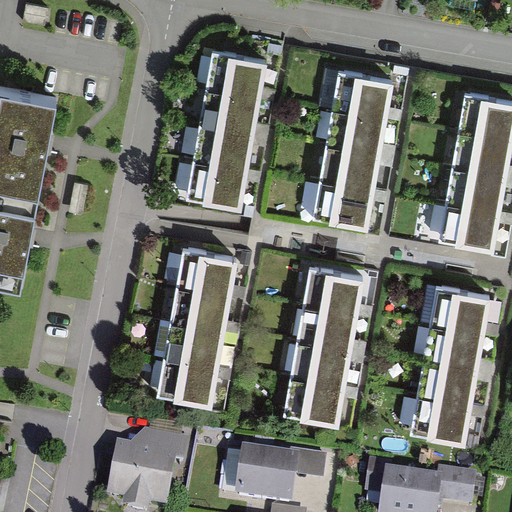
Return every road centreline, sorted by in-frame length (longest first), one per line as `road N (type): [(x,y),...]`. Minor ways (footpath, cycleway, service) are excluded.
road 1 (residential): [(174,0),(75,511)]
road 2 (residential): [(511,50),(216,0)]
